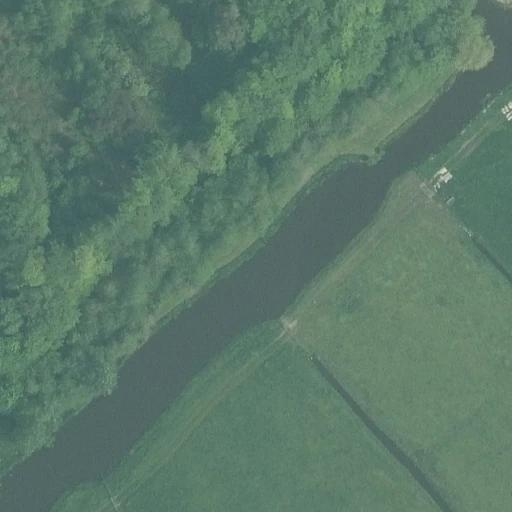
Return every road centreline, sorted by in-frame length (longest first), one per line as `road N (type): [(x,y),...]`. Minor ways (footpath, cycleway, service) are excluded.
road 1 (track): [(420,0),(465,44),(375,133),(314,168),(28,436)]
road 2 (track): [(110,511),(511,110)]
